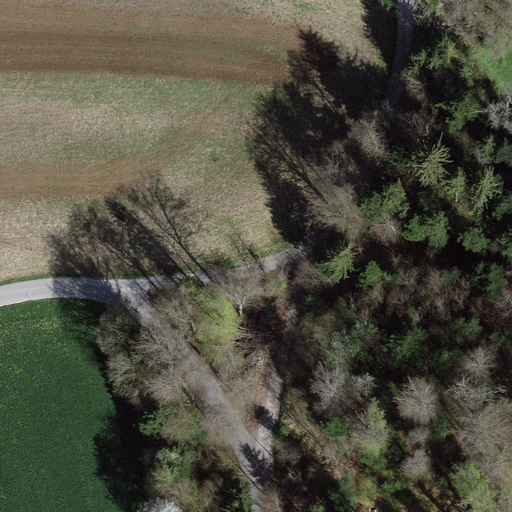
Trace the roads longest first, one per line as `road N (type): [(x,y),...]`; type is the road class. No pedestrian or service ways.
road 1 (track): [(124,289),(255,268),(314,247),(394,110),(408,50)]
road 2 (unclassified): [(262,511),(262,481),(204,374),(124,289)]
road 3 (track): [(314,247),(282,356),(262,481)]
road 4 (unclassified): [(0,294),(124,289)]
